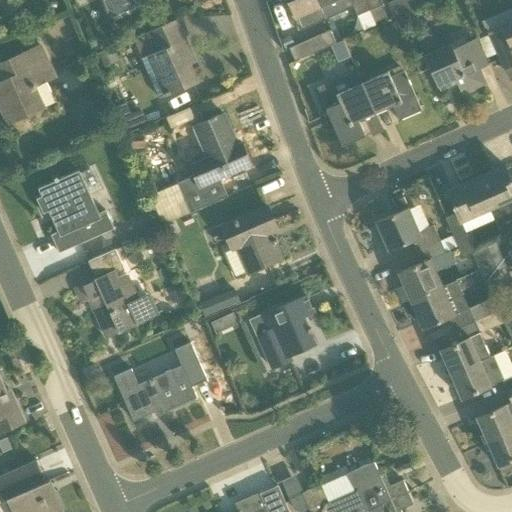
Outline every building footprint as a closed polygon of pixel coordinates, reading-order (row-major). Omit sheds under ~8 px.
[(289,0),(296,17),(321,6),(318,0),(289,0)] [(318,0),(321,6),(334,0),(351,0),(358,16),(364,30),(377,24),(375,22),(371,10),(372,10),(367,0),(318,0)] [(381,0),(367,0),(372,10),(383,5),(384,5),(381,0)] [(395,18),(400,30),(408,27),(403,15),(395,18)] [(511,16),(500,22),(505,32),(492,38),(507,73),(511,70),(511,16)] [(170,93),(198,81),(190,63),(196,60),(177,19),(148,32),(157,51),(153,53),(170,93)] [(332,45),(337,43),(331,30),(308,40),(314,53),(316,52),(332,45)] [(332,45),(339,61),(351,56),(344,40),(337,43),(332,45)] [(0,103),(9,123),(27,115),(46,106),(42,98),(52,93),(47,82),(57,77),(42,43),(4,61),(12,77),(0,82),(0,103)] [(462,93),(485,83),(479,69),(489,64),(480,43),(455,54),(451,44),(425,55),(441,91),(442,90),(439,85),(456,78),(462,93)] [(120,60),(114,47),(99,54),(105,67),(120,60)] [(422,110),(406,74),(402,65),(388,71),(362,83),(376,113),(393,105),(400,120),(422,110)] [(359,120),(376,113),(362,83),(337,94),(339,100),(325,106),(343,145),(366,135),(359,120)] [(228,195),(220,177),(251,164),(242,144),(238,145),(224,114),(217,117),(216,115),(211,118),(212,120),(195,127),(203,145),(184,153),(189,165),(190,164),(196,175),(150,196),(163,224),(191,212),(228,195)] [(457,212),(446,217),(457,243),(463,257),(475,252),(469,238),(462,222),(511,199),(511,181),(505,165),(448,191),(457,212)] [(80,170),(59,180),(57,177),(55,179),(56,181),(39,189),(59,231),(51,235),(60,253),(115,229),(107,210),(99,213),(80,170)] [(237,276),(248,271),(249,273),(282,258),(276,244),(278,243),(276,239),(274,240),(271,232),(278,229),(268,206),(222,226),(233,249),(226,252),(237,276)] [(417,251),(441,240),(434,225),(419,232),(408,208),(378,221),(390,250),(412,240),(417,251)] [(502,274),(500,270),(511,264),(511,236),(473,254),(485,282),(502,274)] [(412,299),(443,286),(431,259),(446,252),(441,240),(417,251),(422,263),(400,272),(412,299)] [(150,293),(138,298),(128,277),(120,281),(117,274),(125,270),(116,250),(89,262),(89,263),(116,251),(124,269),(116,273),(115,272),(76,289),(82,302),(90,299),(107,337),(138,322),(139,324),(160,314),(150,293)] [(452,331),(462,327),(483,318),(481,313),(474,317),(469,307),(455,314),(443,286),(412,299),(424,328),(446,317),(452,331)] [(206,301),(211,314),(241,301),(235,289),(206,301)] [(274,328),(258,336),(273,368),(292,360),(290,355),(316,344),(310,332),(313,331),(311,327),(309,328),(304,316),(314,312),(306,295),(267,312),(274,328)] [(234,311),(212,320),(217,332),(239,323),(234,311)] [(491,357),(491,356),(480,332),(503,323),(498,311),(483,318),(462,327),(467,338),(440,350),(451,374),(491,357)] [(132,369),(115,377),(134,421),(162,408),(164,412),(197,397),(192,385),(206,379),(207,382),(208,381),(191,343),(176,350),(182,366),(139,384),(132,369)] [(511,389),(511,375),(504,379),(494,355),(491,356),(491,357),(451,374),(461,398),(492,384),(502,380),(507,390),(507,392),(511,389)] [(0,432),(24,422),(13,397),(9,399),(0,378),(0,432)] [(511,408),(510,409),(508,404),(477,418),(487,442),(511,431),(511,408)] [(511,431),(487,442),(498,466),(511,459),(511,431)] [(0,440),(0,444),(3,452),(13,449),(8,437),(0,440)] [(8,499),(13,511),(64,511),(50,480),(46,482),(37,460),(0,476),(0,490),(5,500),(8,499)] [(361,511),(408,491),(403,480),(390,485),(385,473),(380,475),(374,461),(346,474),(347,475),(348,474),(355,491),(329,502),(322,485),(303,493),(303,494),(291,499),(295,508),(301,511),(361,511)] [(402,511),(401,509),(414,504),(408,491),(361,511),(402,511)] [(268,511),(260,492),(235,503),(239,511),(237,511),(268,511)]
